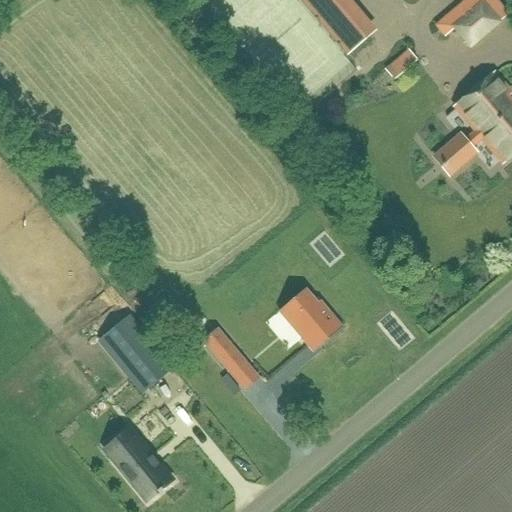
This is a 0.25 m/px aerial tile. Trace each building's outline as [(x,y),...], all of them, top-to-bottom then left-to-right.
[(299,0),(347,55),(371,35),(340,0),(299,0)] [(508,16),(494,0),(467,0),(436,27),(445,38),(454,30),(469,48),(508,16)] [(416,62),(408,52),(388,69),(397,79),(416,62)] [(493,75),(455,108),(476,132),(464,142),(461,139),(448,150),(460,163),(473,152),(470,149),(482,139),(503,164),(511,156),(511,109),(504,100),(510,95),(493,75)] [(301,318),(290,328),(307,348),(314,342),(319,348),(342,328),(320,301),(317,303),(306,289),(289,303),(301,318)] [(102,338),(147,392),(172,371),(128,317),(102,338)] [(218,327),(202,339),(244,389),(259,377),(218,327)] [(104,450),(112,460),(147,503),(157,494),(158,496),(162,492),(161,491),(172,482),(159,466),(158,465),(158,466),(151,458),(152,457),(151,456),(151,457),(129,430),(113,443),(104,450)]
